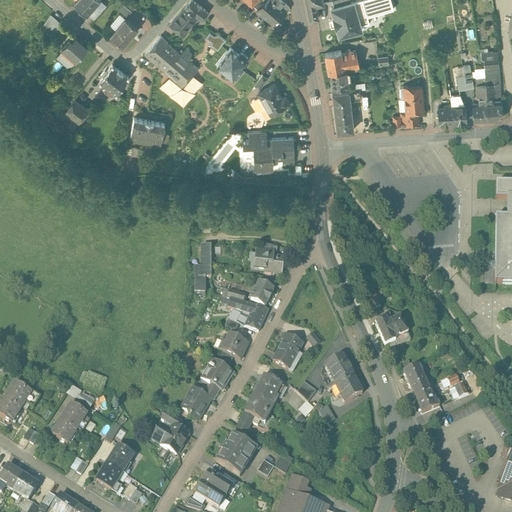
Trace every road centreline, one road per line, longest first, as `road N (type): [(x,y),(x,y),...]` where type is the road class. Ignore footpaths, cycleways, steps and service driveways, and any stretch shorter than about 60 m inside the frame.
road 1 (residential): [(328,250),(304,264),(164,511)]
road 2 (residential): [(393,475),(386,393),(328,250)]
road 3 (residential): [(322,148),(511,132)]
road 4 (residential): [(50,0),(126,63),(182,0)]
road 5 (residential): [(112,511),(0,440)]
